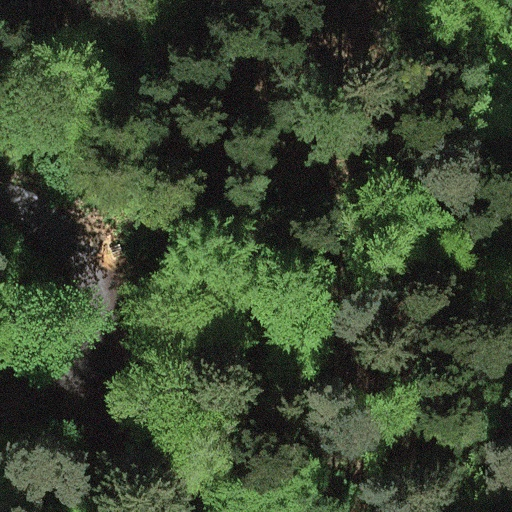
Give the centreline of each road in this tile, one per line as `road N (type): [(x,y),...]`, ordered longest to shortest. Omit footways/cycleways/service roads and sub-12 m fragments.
road 1 (track): [(115,327),(184,511)]
road 2 (track): [(0,189),(39,208),(87,260),(115,327)]
road 3 (track): [(115,327),(89,367),(40,399),(0,406)]
